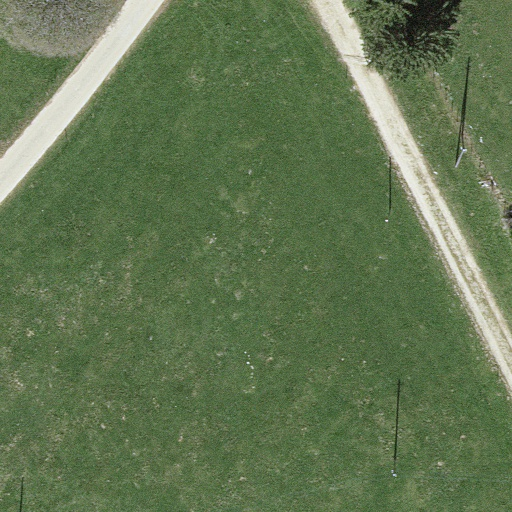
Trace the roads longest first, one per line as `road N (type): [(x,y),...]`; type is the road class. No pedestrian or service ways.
road 1 (track): [(511,381),(313,0)]
road 2 (track): [(0,183),(157,0)]
